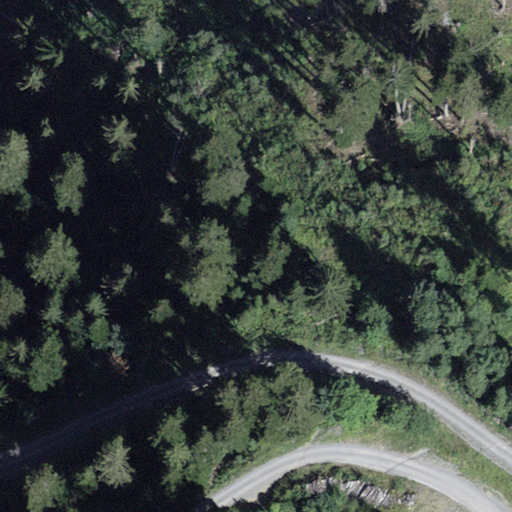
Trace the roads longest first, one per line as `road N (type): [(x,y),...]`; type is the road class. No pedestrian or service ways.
road 1 (track): [(511,458),(395,378),(272,359),(171,392),(12,468)]
road 2 (track): [(211,511),(297,456),(333,455),(424,473),(493,511)]
